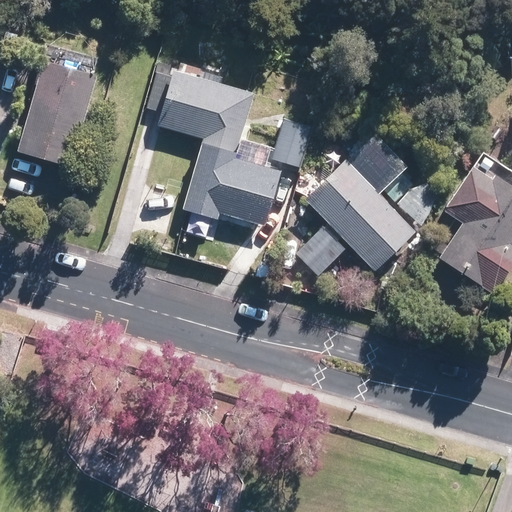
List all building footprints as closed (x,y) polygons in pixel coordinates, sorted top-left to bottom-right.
[(88,80),(35,65),(11,153),(63,168),(88,80)] [(244,96),(164,75),(150,128),(196,139),(177,211),(212,220),(214,214),(259,226),(272,174),(261,171),(264,160),(294,168),(303,130),(275,123),(269,145),(234,136),(244,96)] [(335,162),(297,201),(370,271),(408,233),(371,197),(397,169),(364,137),(338,164),(335,162)] [(462,170),(435,213),(454,225),(432,259),(488,294),(511,255),(511,242),(508,240),(511,233),(511,195),(484,179),(482,182),(462,170)] [(413,187),(401,175),(382,194),(409,222),(435,196),(419,180),(413,187)] [(342,252),(317,229),(293,255),(319,278),(342,252)]
